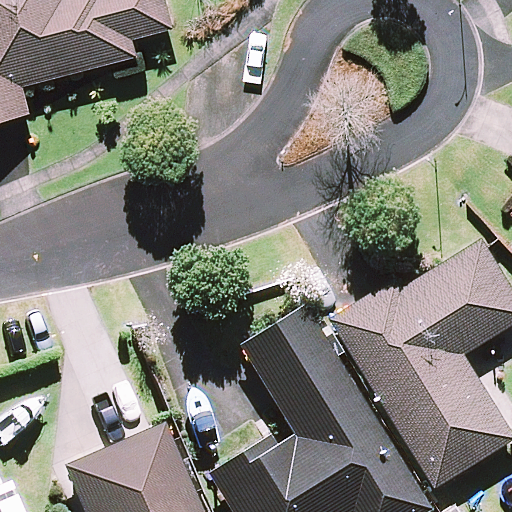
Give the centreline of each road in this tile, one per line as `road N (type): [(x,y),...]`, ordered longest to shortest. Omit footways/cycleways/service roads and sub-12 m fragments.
road 1 (residential): [(452,73),(433,127),(306,193),(218,204)]
road 2 (residential): [(218,204),(272,137),(326,31),(360,0)]
road 3 (residential): [(218,204),(0,269)]
